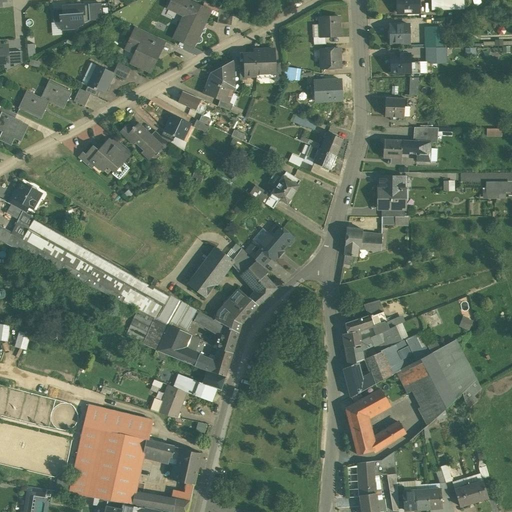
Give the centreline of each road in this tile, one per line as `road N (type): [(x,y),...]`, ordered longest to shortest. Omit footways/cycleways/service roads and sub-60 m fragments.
road 1 (residential): [(0,170),(314,0)]
road 2 (residential): [(327,264),(311,268),(250,325),(199,505)]
road 3 (residential): [(327,264),(360,127),(355,0)]
road 4 (residential): [(323,511),(332,396),(327,264)]
road 5 (track): [(0,367),(155,416),(154,432),(214,451)]
